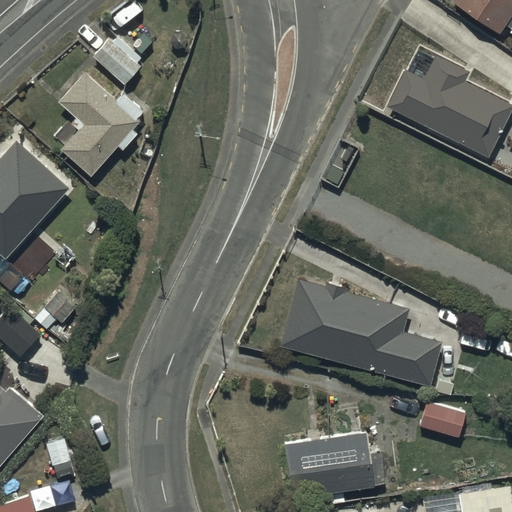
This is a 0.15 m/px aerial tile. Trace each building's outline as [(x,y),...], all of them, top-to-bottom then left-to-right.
[(511,0),(462,0),(497,25),(504,16),(511,22),(511,0)] [(114,36),(109,31),(93,50),(125,77),(139,60),(137,58),(141,54),(117,33),(114,36)] [(405,62),(386,97),(488,149),(511,100),(511,97),(463,73),(468,65),(434,48),(422,71),(405,62)] [(117,94),(85,65),(59,93),(77,109),(72,114),(79,121),(61,141),(90,168),(118,138),(123,142),(138,126),(132,121),(138,115),(136,113),(144,105),(124,86),(117,94)] [(511,117),(508,115),(486,154),(511,167),(511,117)] [(69,182),(17,134),(0,152),(0,247),(4,252),(69,182)] [(327,279),(300,272),(282,339),(429,377),(440,335),(403,325),(409,302),(345,285),(346,281),(328,277),(327,279)] [(78,298),(59,282),(36,310),(47,319),(54,310),(63,317),(78,298)] [(41,328),(11,300),(0,312),(0,329),(21,350),(41,328)] [(7,382),(0,376),(0,459),(45,408),(10,378),(7,382)] [(466,407),(428,396),(420,420),(459,432),(466,407)] [(368,423),(287,434),(292,488),(374,480),(373,476),(385,475),(382,444),(370,445),(368,423)] [(73,457),(65,432),(46,438),(54,463),(73,457)] [(511,511),(511,485),(511,479),(460,486),(464,511),(511,511)] [(37,511),(31,492),(0,500),(0,511),(37,511)]
